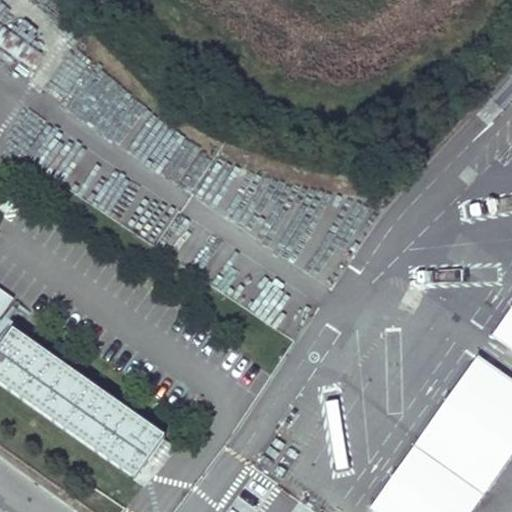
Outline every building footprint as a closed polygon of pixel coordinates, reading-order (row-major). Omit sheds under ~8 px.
[(5,28),(0,34),(0,47),(30,69),(41,54),(5,28)] [(511,304),(492,333),(511,347),(511,304)] [(0,321),(0,385),(122,472),(130,461),(142,469),(164,438),(0,321)] [(470,511),(511,453),(511,378),(478,354),(369,508),(374,511),(470,511)] [(142,469),(130,461),(122,472),(134,481),(142,469)] [(511,475),(495,499),(511,510),(511,475)]
